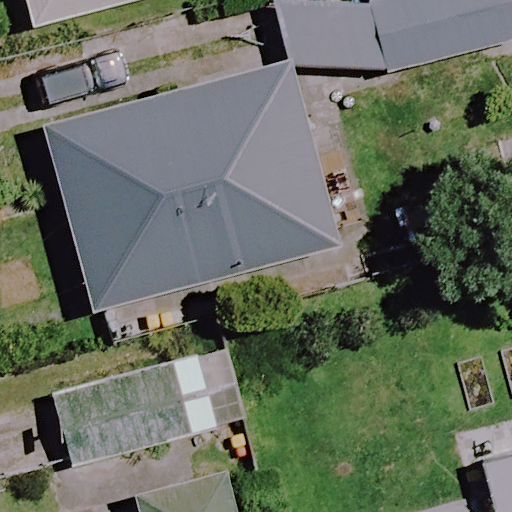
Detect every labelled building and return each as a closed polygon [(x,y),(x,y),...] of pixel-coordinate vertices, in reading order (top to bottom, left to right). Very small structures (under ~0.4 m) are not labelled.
[(16,0),(25,31),(134,0),(16,0)] [(372,0),(353,6),(378,92),(509,54),(493,0),(372,0)] [(290,72),(42,124),(84,325),(331,273),(290,72)] [(229,341),(39,398),(63,479),(253,423),(229,341)] [(511,511),(511,431),(466,441),(480,511),(511,511)] [(219,511),(211,478),(134,497),(138,511),(219,511)]
